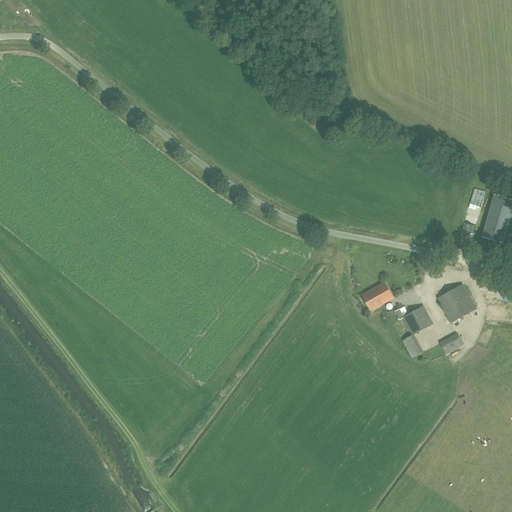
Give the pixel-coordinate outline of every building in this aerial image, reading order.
[(511,215),(511,201),(494,196),(482,238),(503,245),(511,215)] [(371,311),(394,298),(385,283),(363,296),(371,311)] [(511,288),(490,284),(487,302),(511,306),(511,288)] [(477,309),(463,285),(439,298),(453,322),(477,309)] [(424,307),(404,318),(414,335),(434,324),(424,307)] [(464,345),(459,334),(441,344),(447,354),(464,345)] [(424,352),(415,335),(403,341),(413,359),(424,352)]
